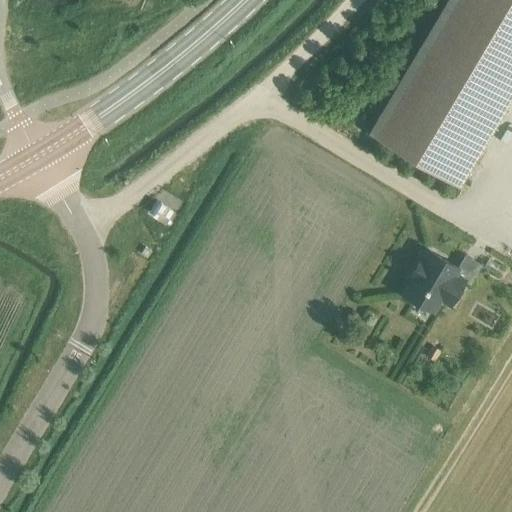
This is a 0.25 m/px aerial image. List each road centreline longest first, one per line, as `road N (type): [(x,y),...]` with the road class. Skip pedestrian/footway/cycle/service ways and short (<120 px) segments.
road 1 (secondary): [(35,156),(196,45),(244,0)]
road 2 (unclassified): [(77,346),(93,302),(87,248),(35,156)]
road 3 (residential): [(0,490),(77,346)]
